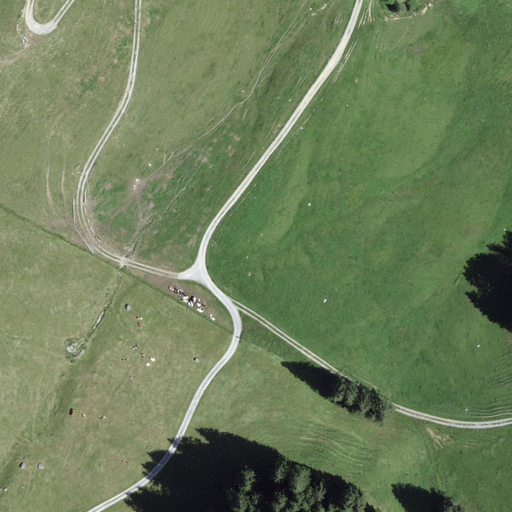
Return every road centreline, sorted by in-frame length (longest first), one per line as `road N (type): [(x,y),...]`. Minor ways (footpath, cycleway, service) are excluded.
road 1 (track): [(360,0),(332,62),(208,231),(200,274),(230,306),(234,349),(202,388),(172,453),(95,511)]
road 2 (track): [(200,274),(117,257),(93,240),(78,202),(83,175),(129,91),(138,0)]
road 3 (track): [(225,298),(401,408),(455,423),(511,420)]
